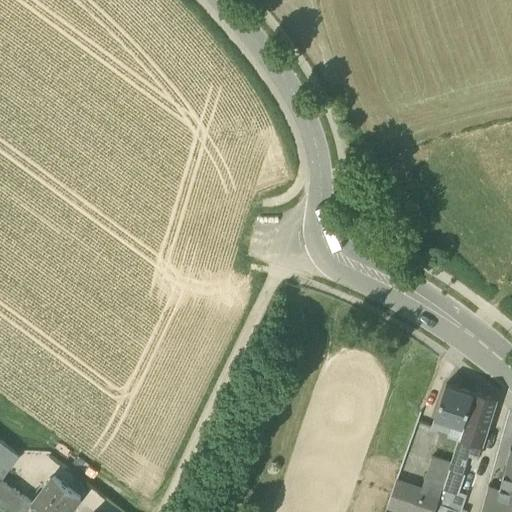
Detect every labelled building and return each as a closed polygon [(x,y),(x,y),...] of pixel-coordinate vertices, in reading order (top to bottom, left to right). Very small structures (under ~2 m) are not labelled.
[(451,422),(463,426),(467,414),(474,392),(447,383),(433,426),(448,431),(451,422)] [(474,392),(467,414),(489,422),(496,399),(474,392)] [(478,458),(489,422),(467,414),(463,426),(459,437),(458,440),(451,463),(450,467),(463,471),(469,455),(478,458)] [(451,422),(448,431),(447,436),(458,440),(459,437),(463,426),(451,422)] [(0,480),(1,479),(19,455),(0,440),(0,480)] [(511,511),(511,447),(500,488),(493,511),(511,511)] [(425,479),(444,485),(450,467),(451,463),(433,457),(434,456),(432,456),(432,457),(425,479)] [(466,473),(463,471),(450,467),(444,485),(443,486),(459,492),(466,473)] [(34,504),(45,511),(70,511),(81,497),(55,477),(34,504)] [(0,480),(0,505),(9,511),(45,511),(34,504),(1,479),(0,480)] [(388,505),(406,511),(434,511),(438,501),(443,486),(444,485),(425,479),(422,488),(396,479),(388,505)] [(480,511),(493,511),(500,488),(488,485),(480,511)] [(456,507),(462,509),(467,495),(459,492),(443,486),(438,501),(447,505),(448,504),(456,507)] [(434,511),(454,511),(456,507),(448,504),(447,505),(438,501),(434,511)]
